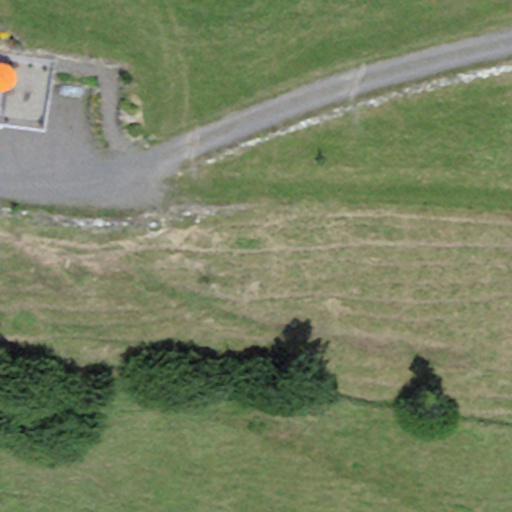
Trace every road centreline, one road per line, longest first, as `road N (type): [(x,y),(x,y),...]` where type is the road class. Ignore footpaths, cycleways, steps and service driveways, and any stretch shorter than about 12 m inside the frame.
road 1 (track): [(0,332),(68,363),(274,425),(479,511)]
road 2 (track): [(0,266),(30,256),(81,256),(310,327),(466,349)]
road 3 (track): [(120,180),(207,193),(511,192)]
